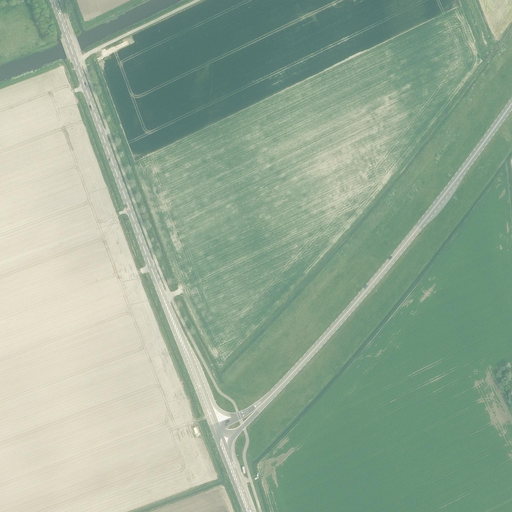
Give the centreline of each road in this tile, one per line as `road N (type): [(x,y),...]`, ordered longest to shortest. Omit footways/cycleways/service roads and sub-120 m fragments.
road 1 (secondary): [(207,405),(52,0)]
road 2 (primary): [(273,392),(433,210),(511,102)]
road 3 (track): [(76,62),(198,0)]
